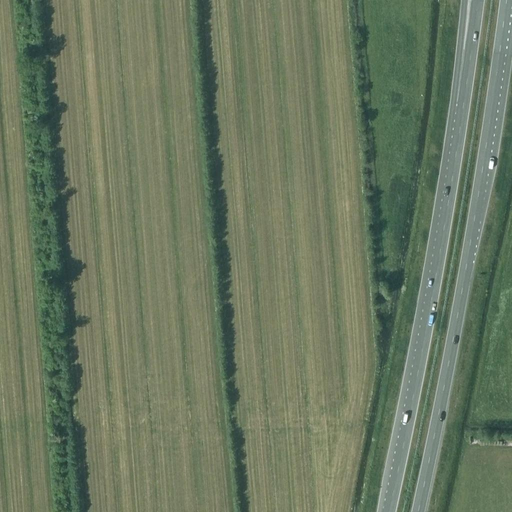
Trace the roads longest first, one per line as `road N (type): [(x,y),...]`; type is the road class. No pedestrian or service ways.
road 1 (trunk): [(417,511),(504,17)]
road 2 (trunk): [(457,140),(388,511)]
road 3 (trunk): [(477,0),(457,140)]
road 4 (trunk): [(465,0),(453,101),(457,140)]
